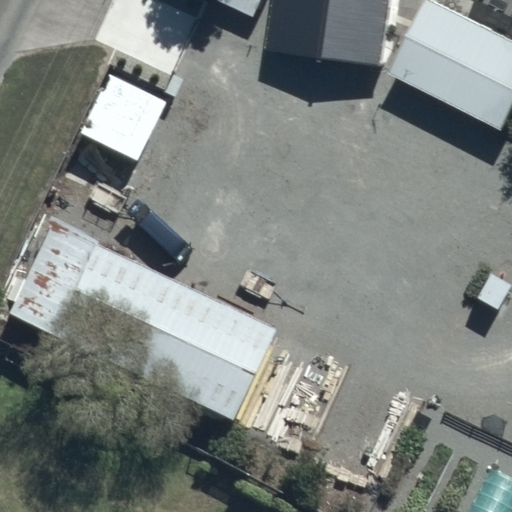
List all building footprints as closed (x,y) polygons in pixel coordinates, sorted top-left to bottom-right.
[(214,0),(254,18),(261,0),(214,0)] [(398,0),(278,0),(278,8),(395,24),(398,0)] [(511,40),(436,6),(397,89),(511,142),(511,40)] [(131,166),(159,106),(121,88),(92,148),(131,166)] [(58,239),(12,329),(240,444),(286,354),(58,239)]
